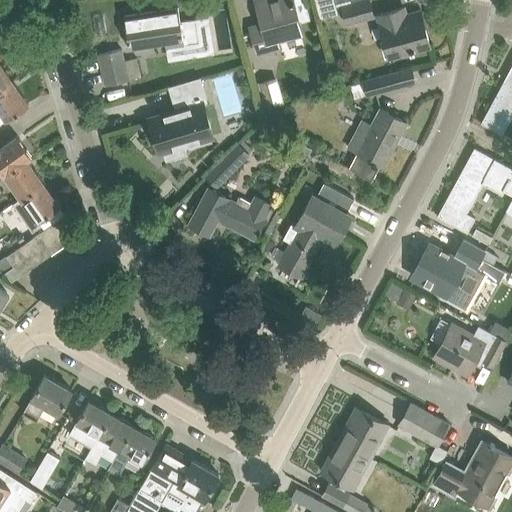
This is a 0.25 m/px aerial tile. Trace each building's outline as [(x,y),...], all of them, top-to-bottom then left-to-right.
[(256,0),(263,24),(252,27),(258,52),(280,46),(278,39),(302,32),(299,19),(293,0),(256,0)] [(314,0),(319,19),(338,13),(334,0),(314,0)] [(376,18),(370,0),(363,0),(343,6),(349,25),(376,18)] [(377,15),(388,56),(430,44),(421,14),(407,18),(404,7),(377,15)] [(166,47),(184,44),(184,43),(199,41),(196,18),(181,21),(179,8),(124,16),(129,47),(165,42),(166,47)] [(124,60),(122,48),(98,54),(106,85),(125,80),(142,77),(137,57),(124,60)] [(0,88),(12,80),(0,62),(0,88)] [(511,65),(481,122),(502,133),(511,115),(511,65)] [(361,80),(366,96),(396,87),(391,71),(361,80)] [(213,136),(201,94),(205,93),(200,77),(169,86),(174,102),(182,99),(184,107),(149,117),(159,152),(189,143),(190,147),(212,141),(211,137),(213,136)] [(0,121),(5,117),(6,119),(29,104),(12,80),(0,88),(0,121)] [(267,106),(283,102),(277,81),(262,85),(267,106)] [(362,117),(347,146),(356,151),(348,166),(372,180),(380,164),(384,166),(407,122),(389,112),(380,108),(372,123),(362,117)] [(0,169),(4,175),(5,175),(27,159),(32,156),(17,134),(4,144),(0,137),(0,169)] [(301,142),(293,156),(303,162),(311,148),(301,142)] [(238,144),(207,176),(216,185),(218,187),(249,155),(244,150),(238,144)] [(511,194),(511,167),(475,147),(437,216),(467,232),(475,217),(466,212),(482,183),(501,193),(503,189),(511,194)] [(43,182),(27,159),(5,175),(21,197),(43,182)] [(43,182),(21,197),(13,203),(32,231),(40,225),(37,221),(59,205),(43,182)] [(288,247),(279,264),(301,276),(321,239),(317,238),(321,230),(326,221),(342,230),(350,215),(346,213),(354,198),(330,185),(323,200),(316,197),(311,194),(295,225),(292,223),(284,237),(291,242),(288,247)] [(218,218),(255,238),(273,204),(255,194),(251,201),(239,195),(236,201),(209,187),(189,224),(209,234),(218,218)] [(58,219),(39,233),(53,252),(72,239),(58,219)] [(39,233),(30,239),(44,259),(53,252),(39,233)] [(30,239),(18,247),(32,267),(44,259),(30,239)] [(431,243),(414,276),(445,293),(444,294),(467,306),(485,274),(499,282),(500,280),(505,271),(480,257),(484,249),(465,239),(456,256),(431,243)] [(6,255),(0,258),(0,269),(3,274),(5,272),(12,281),(32,267),(18,247),(6,256),(6,255)] [(505,271),(500,280),(511,286),(511,274),(510,274),(505,271)] [(6,294),(7,292),(0,287),(0,305),(3,307),(10,296),(6,294)] [(322,316),(311,310),(304,324),(314,330),(322,316)] [(506,338),(490,330),(478,324),(473,335),(453,324),(437,353),(458,363),(456,367),(468,373),(477,355),(494,365),(508,340),(506,339),(506,338)] [(47,404),(59,411),(72,389),(45,374),(23,412),(38,420),(47,404)] [(79,416),(69,433),(92,446),(96,439),(99,434),(112,412),(89,399),(79,416)] [(437,444),(449,423),(411,402),(399,424),(437,444),(430,457),(441,463),(448,450),(437,444)] [(351,428),(346,425),(339,440),(366,455),(365,456),(369,458),(378,441),(388,424),(362,409),(351,428)] [(86,457),(96,463),(99,457),(100,457),(103,452),(114,459),(133,424),(112,412),(99,434),(96,439),(92,446),(86,457)] [(133,424),(114,459),(108,468),(119,474),(128,458),(139,464),(142,459),(143,460),(156,437),(133,424)] [(437,479),(434,484),(454,495),(458,487),(475,496),(491,505),(498,492),(496,491),(505,475),(511,462),(511,455),(494,446),(495,444),(482,436),(475,448),(478,450),(466,472),(446,462),(437,479)] [(365,456),(366,455),(339,440),(322,470),(334,476),(330,483),(330,482),(323,495),(340,504),(344,507),(353,511),(372,511),(375,508),(345,492),(349,485),(365,456)] [(3,443),(0,447),(0,460),(19,473),(28,459),(3,443)] [(126,511),(156,511),(162,503),(169,490),(170,489),(186,499),(181,508),(188,511),(196,511),(204,498),(205,498),(219,474),(166,443),(156,461),(140,488),(139,490),(131,504),(126,511)] [(48,450),(31,479),(42,486),(59,457),(48,450)] [(0,507),(7,511),(15,511),(25,496),(32,500),(38,491),(0,467),(0,507)] [(291,511),(297,501),(313,509),(318,499),(297,487),(292,496),(290,495),(283,509),(288,511),(291,511)] [(63,493),(57,504),(65,508),(71,511),(82,511),(86,506),(63,493)] [(119,497),(110,511),(126,511),(131,504),(119,497)] [(338,511),(339,511),(318,499),(313,509),(315,511),(314,511),(338,511)]
